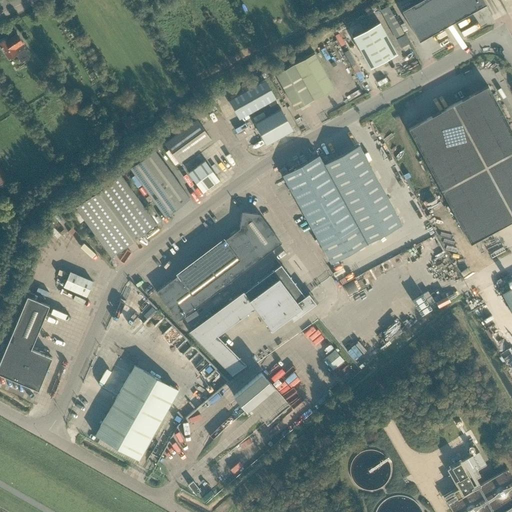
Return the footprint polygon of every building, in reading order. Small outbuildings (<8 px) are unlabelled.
[(419,41),(486,4),(483,0),(420,0),(402,10),(419,41)] [(409,43),(390,9),(388,6),(381,10),(383,13),(401,47),(409,43)] [(353,36),(370,68),(397,53),(380,22),(353,36)] [(29,57),(23,48),(24,48),(20,43),(21,42),(16,35),(7,42),(5,39),(0,42),(0,48),(8,60),(16,54),(21,62),(29,57)] [(334,88),(315,53),(293,64),(313,99),(334,88)] [(338,61),(333,66),(344,78),(349,73),(338,61)] [(295,109),(313,99),(293,64),(275,74),(295,109)] [(42,69),(48,77),(53,73),(47,65),(42,69)] [(229,100),(240,118),(275,98),(265,80),(229,100)] [(511,221),(511,130),(488,86),(409,129),(470,243),(511,221)] [(293,130),(281,109),(255,123),(266,144),(293,130)] [(134,124),(129,117),(123,121),(127,128),(134,124)] [(211,139),(208,134),(197,119),(164,143),(178,162),(211,139)] [(283,175),(321,246),(331,264),(402,225),(359,146),(323,165),(318,156),(283,175)] [(165,216),(190,198),(154,150),(130,168),(165,216)] [(219,180),(205,160),(188,172),(203,192),(219,180)] [(0,184),(9,177),(0,165),(0,184)] [(111,256),(156,223),(120,174),(75,207),(111,256)] [(239,229),(210,251),(156,291),(178,321),(281,243),(259,214),(242,212),(239,229)] [(244,292),(243,291),(189,332),(232,376),(247,365),(218,336),(255,308),(272,331),(290,317),(293,321),(305,311),(316,303),(309,294),(305,296),(281,265),(244,292)] [(87,295),(94,278),(70,268),(64,285),(87,295)] [(354,278),(344,284),(349,293),(359,288),(354,278)] [(438,302),(431,291),(426,294),(421,285),(409,292),(421,312),(438,302)] [(511,311),(511,288),(502,294),(511,311)] [(57,296),(82,307),(84,303),(59,292),(57,296)] [(0,374),(38,391),(48,368),(52,358),(31,349),(49,306),(27,297),(0,361),(0,374)] [(48,320),(63,326),(66,320),(50,313),(48,320)] [(385,331),(392,339),(403,329),(396,320),(385,331)] [(309,335),(319,348),(329,341),(319,328),(309,335)] [(333,370),(344,360),(335,350),(324,359),(333,370)] [(178,390),(135,365),(95,435),(139,460),(178,390)] [(274,388),(261,372),(234,396),(247,411),(274,388)] [(486,464),(479,452),(447,470),(457,487),(443,495),(447,503),(480,485),(476,478),(480,476),(476,470),(486,464)] [(188,484),(196,494),(201,490),(193,481),(188,484)]
